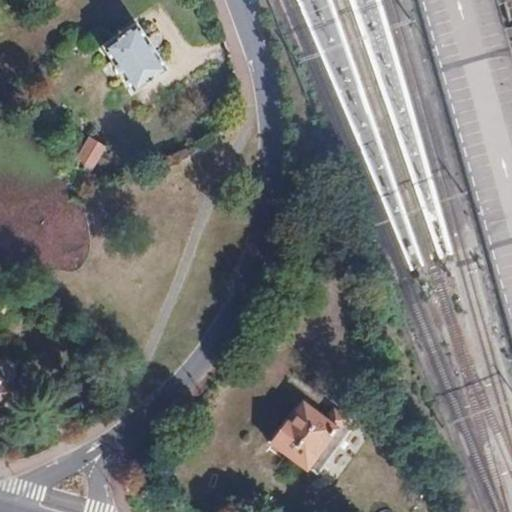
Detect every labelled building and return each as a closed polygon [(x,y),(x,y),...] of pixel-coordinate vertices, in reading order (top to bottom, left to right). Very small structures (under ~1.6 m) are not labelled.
[(163,69),(133,24),(101,45),(131,90),(163,69)] [(90,171),(104,145),(90,139),(76,163),(90,171)] [(339,218),(333,201),(323,205),(328,221),(339,218)] [(0,382),(10,369),(0,362),(0,382)] [(318,478),(354,429),(333,414),(324,426),(302,409),(289,425),(285,423),(269,445),(308,473),(309,471),(318,478)]
